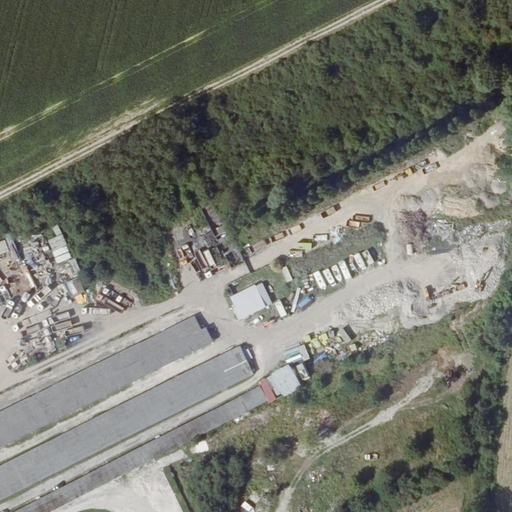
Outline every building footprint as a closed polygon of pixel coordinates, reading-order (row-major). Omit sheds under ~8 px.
[(483,132),(500,120),(495,114),(479,126),(483,132)] [(475,164),(461,165),(461,175),(476,175),(475,164)] [(511,197),(511,182),(502,180),(499,194),(511,197)] [(47,241),(51,252),(66,245),(61,235),(47,241)] [(379,246),(384,260),(390,258),(385,244),(379,246)] [(12,257),(0,262),(0,283),(20,274),(12,257)] [(286,283),(292,281),(286,266),(280,269),(286,283)] [(336,280),(340,278),(334,266),(330,268),(336,280)] [(328,286),(333,284),(327,271),(322,273),(328,286)] [(319,272),(307,278),(314,293),(326,287),(319,272)] [(65,282),(71,296),(83,291),(77,277),(65,282)] [(266,304),(256,284),(232,296),(236,303),(231,306),(237,319),(266,304)] [(196,314),(0,409),(0,445),(214,341),(206,326),(203,327),(196,314)] [(0,501),(256,372),(241,344),(0,465),(0,501)] [(262,384),(7,511),(49,511),(271,401),(262,384)]
